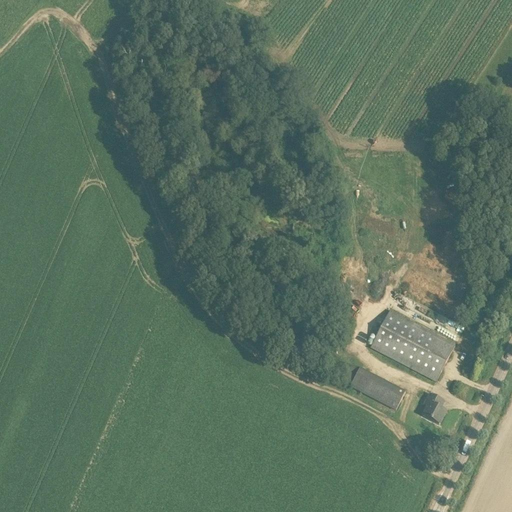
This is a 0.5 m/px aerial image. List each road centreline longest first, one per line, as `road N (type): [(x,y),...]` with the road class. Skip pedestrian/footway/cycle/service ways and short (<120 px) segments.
road 1 (track): [(452,478),(425,463),(397,422),(280,370),(217,319),(174,247),(103,66),(79,30),(51,8),(39,10),(0,60)]
road 2 (unclassified): [(437,511),(511,348)]
